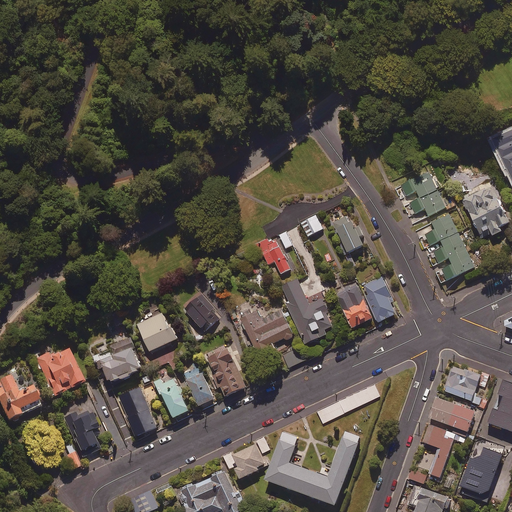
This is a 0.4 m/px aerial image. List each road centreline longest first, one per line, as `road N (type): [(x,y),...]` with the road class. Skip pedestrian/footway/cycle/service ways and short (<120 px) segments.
road 1 (residential): [(95,501),(105,483),(439,326)]
road 2 (unclassified): [(113,0),(62,141),(61,173),(93,188),(188,155),(229,176)]
road 3 (tertiary): [(229,176),(34,287),(0,321)]
road 4 (unclassified): [(312,116),(385,220),(439,326)]
road 5 (tertiary): [(511,0),(406,54),(312,116)]
road 6 (residential): [(377,511),(439,326)]
